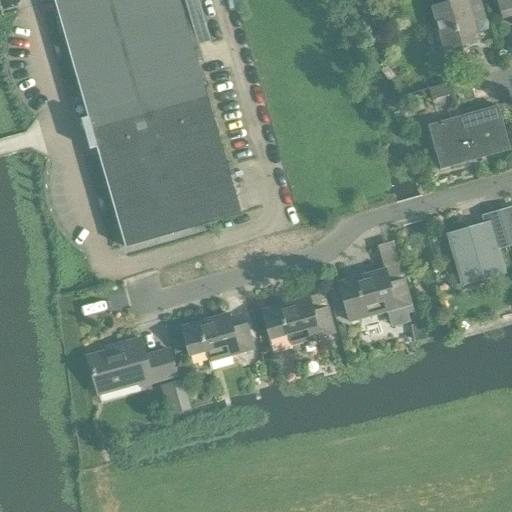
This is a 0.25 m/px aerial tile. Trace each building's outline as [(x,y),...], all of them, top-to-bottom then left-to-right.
[(86,111),(202,78),(179,0),(56,0),(54,1),(55,2),(86,111)] [(379,0),(378,15),(389,17),(392,1),(382,0),(379,0)] [(479,0),(458,0),(432,8),(444,50),(479,40),(473,20),(485,17),(479,0)] [(511,0),(496,0),(502,19),(511,16),(511,0)] [(94,150),(97,149),(125,248),(241,215),(202,78),(86,111),(92,133),(89,134),(94,150)] [(429,89),(432,101),(456,93),(453,82),(429,89)] [(429,126),(441,169),(510,150),(497,107),(429,126)] [(511,211),(500,215),(508,243),(511,241),(511,211)] [(494,247),(508,243),(500,215),(486,219),(488,227),(450,238),(463,282),(502,271),(494,247)] [(385,269),(338,283),(350,322),(379,314),(387,312),(411,305),(404,280),(389,284),(385,269)] [(262,311),(270,340),(273,352),(303,343),(303,342),(334,333),(327,308),(313,312),(309,298),(262,311)] [(189,356),(207,351),(213,369),(231,364),(229,356),(254,350),(247,325),(232,329),(228,314),(181,327),(189,356)] [(423,324),(412,327),(415,342),(426,340),(423,324)] [(145,357),(139,339),(119,345),(120,348),(88,358),(93,376),(98,391),(139,380),(141,386),(176,376),(169,350),(145,357)] [(160,386),(169,415),(173,414),(191,409),(190,408),(182,379),(160,386)]
